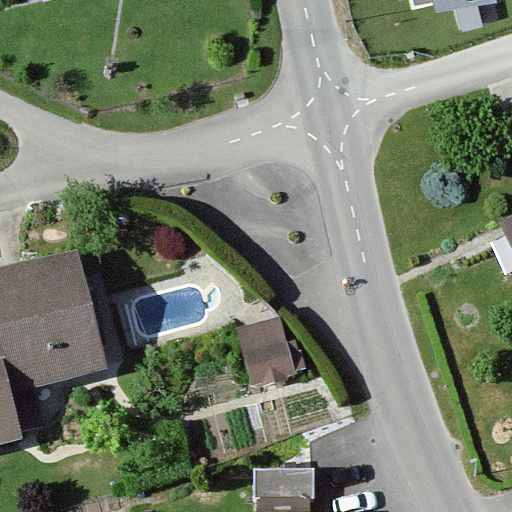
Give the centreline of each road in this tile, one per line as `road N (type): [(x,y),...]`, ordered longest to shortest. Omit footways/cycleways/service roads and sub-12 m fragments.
road 1 (unclassified): [(330,116),(392,361),(449,511)]
road 2 (residential): [(330,116),(101,161)]
road 3 (residential): [(330,116),(511,55)]
